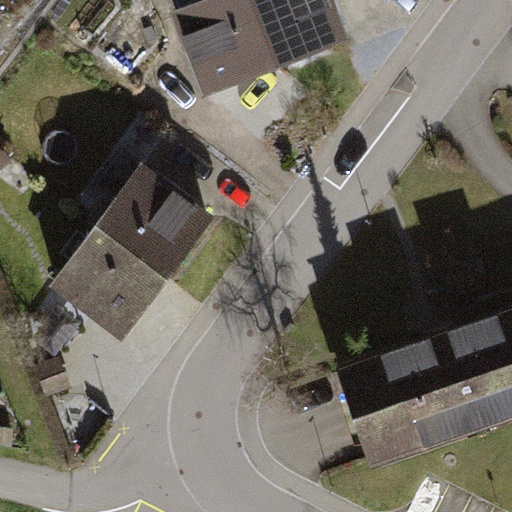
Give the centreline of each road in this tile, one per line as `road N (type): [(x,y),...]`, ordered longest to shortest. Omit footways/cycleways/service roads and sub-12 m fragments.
road 1 (residential): [(256,511),(221,494),(197,446),(211,390),(508,0)]
road 2 (track): [(0,480),(120,482),(197,446)]
